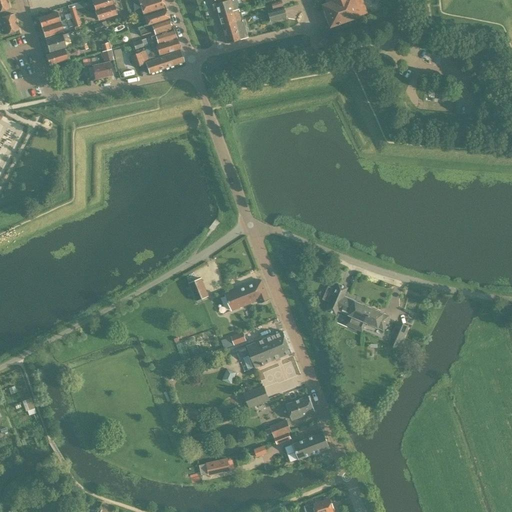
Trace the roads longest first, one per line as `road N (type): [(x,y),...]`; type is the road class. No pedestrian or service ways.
road 1 (unclassified): [(359,511),(250,226)]
road 2 (unclassified): [(250,226),(0,367)]
road 3 (unclassified): [(511,299),(384,272),(250,226)]
road 4 (residential): [(193,69),(50,95),(18,0)]
road 5 (residential): [(193,69),(250,226)]
road 6 (residential): [(220,48),(311,27),(301,0)]
